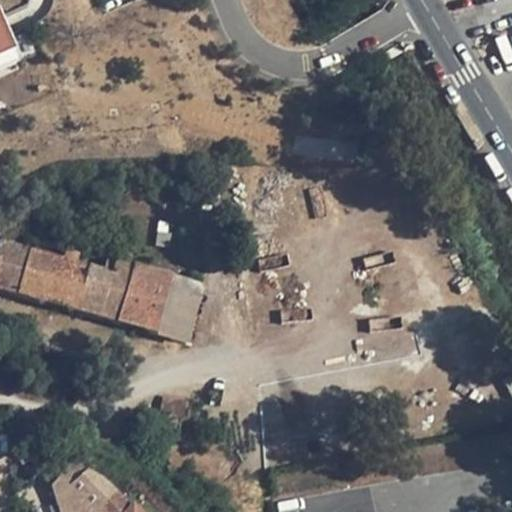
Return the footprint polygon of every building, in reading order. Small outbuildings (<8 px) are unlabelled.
[(0,78),(16,72),(0,33),(0,78)] [(0,289),(156,334),(171,279),(116,262),(112,274),(76,264),(79,251),(65,247),(62,260),(0,241),(0,289)] [(204,287),(172,277),(171,279),(156,334),(188,343),(204,287)] [(499,334),(477,336),(482,402),(510,400),(507,355),(501,356),(499,334)] [(173,443),(179,418),(161,414),(155,439),(173,443)] [(70,466),(43,496),(48,511),(96,511),(114,494),(70,466)] [(132,511),(114,494),(96,511),(132,511)]
